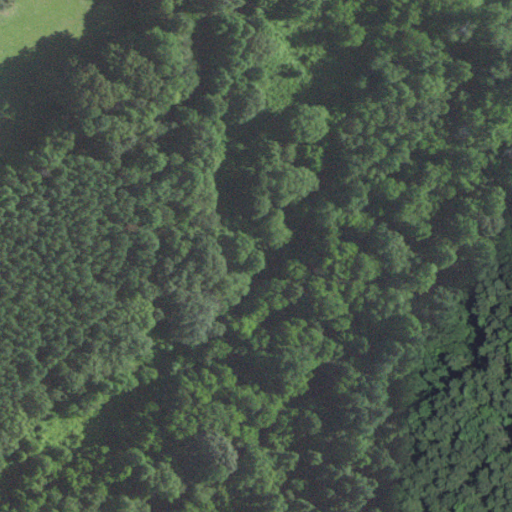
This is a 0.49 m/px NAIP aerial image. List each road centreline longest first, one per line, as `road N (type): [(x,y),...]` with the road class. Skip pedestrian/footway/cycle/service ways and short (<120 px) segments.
road 1 (track): [(197,238),(215,168),(279,90),(317,18)]
road 2 (track): [(0,433),(120,347),(149,299)]
